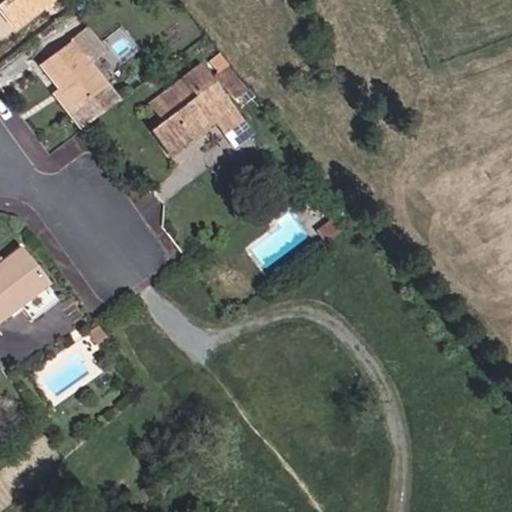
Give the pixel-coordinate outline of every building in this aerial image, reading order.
[(0,0),(0,13),(20,0),(0,0)] [(61,23),(30,42),(60,90),(52,95),(62,109),(66,106),(100,83),(91,70),(61,23)] [(225,87),(205,58),(192,67),(212,95),(225,87)] [(141,141),(189,109),(200,124),(215,112),(180,60),(127,94),(138,111),(127,120),(141,141)] [(52,95),(60,90),(46,68),(38,74),(52,95)] [(330,217),(314,229),(324,243),(340,231),(330,217)] [(0,245),(0,293),(24,275),(0,245)] [(47,287),(23,308),(33,319),(57,298),(47,287)] [(59,307),(51,312),(59,325),(68,319),(59,307)]
